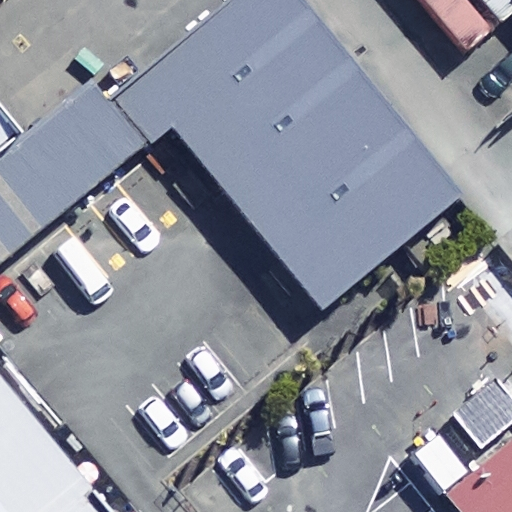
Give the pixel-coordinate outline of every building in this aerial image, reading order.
[(456,194),(297,0),(217,0),(100,96),(143,148),(168,128),(314,310),(456,194)] [(12,142),(0,151),(0,262),(143,148),(100,96),(87,80),(12,142)] [(0,151),(12,142),(0,126),(0,151)] [(107,511),(0,382),(0,511),(107,511)] [(511,511),(511,428),(442,485),(464,511),(511,511)]
